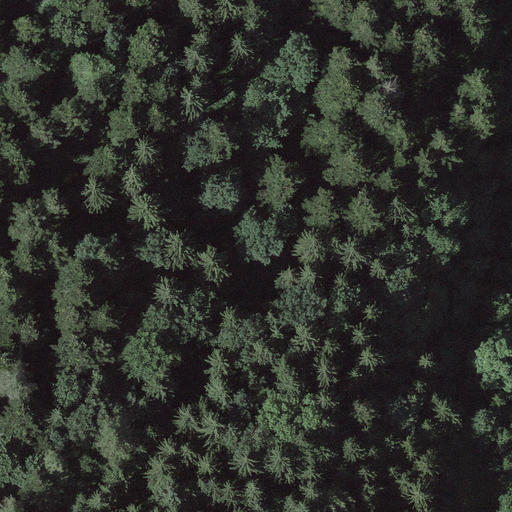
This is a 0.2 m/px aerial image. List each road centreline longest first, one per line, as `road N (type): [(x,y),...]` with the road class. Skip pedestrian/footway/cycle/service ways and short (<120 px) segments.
road 1 (track): [(121,511),(196,391),(319,49),(312,0)]
road 2 (track): [(462,511),(471,290),(511,209)]
